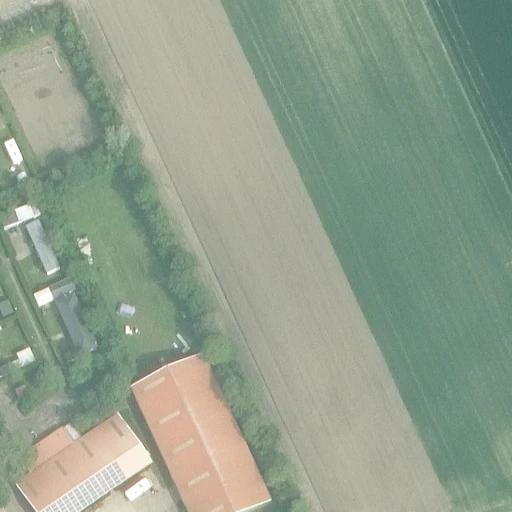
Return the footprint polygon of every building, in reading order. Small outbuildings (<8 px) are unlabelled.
[(27,209),(41,203),(36,193),(23,198),(27,209)] [(74,266),(56,271),(60,283),(78,278),(74,266)] [(43,294),(60,287),(55,273),(37,281),(43,294)] [(54,303),(78,357),(103,346),(79,292),(54,303)] [(26,353),(41,348),(36,334),(21,339),(26,353)] [(130,388),(186,511),(250,511),(271,503),(203,355),(130,388)] [(92,389),(105,380),(99,371),(86,380),(92,389)] [(32,511),(85,511),(151,463),(116,414),(72,445),(60,428),(19,457),(30,474),(13,486),(32,511)]
